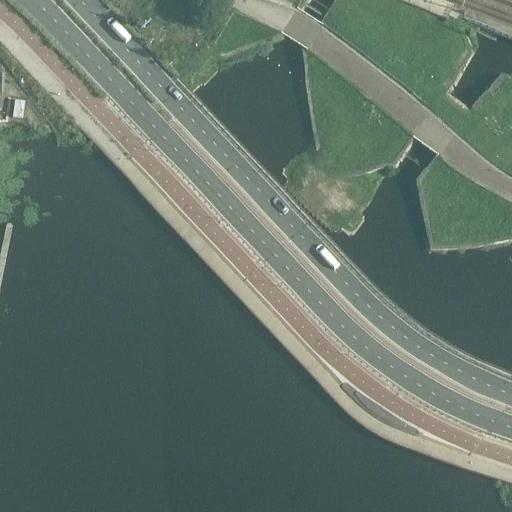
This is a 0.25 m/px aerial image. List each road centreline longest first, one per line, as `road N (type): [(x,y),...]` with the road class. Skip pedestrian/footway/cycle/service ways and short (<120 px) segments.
road 1 (primary): [(29,0),(332,318),(423,389),(511,429)]
road 2 (primary): [(511,397),(420,351),(360,301),(81,0)]
